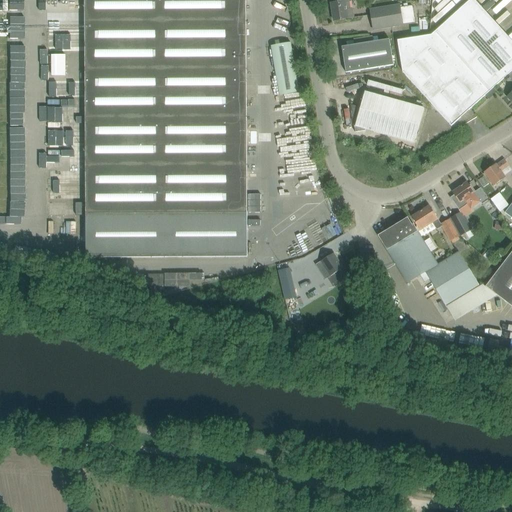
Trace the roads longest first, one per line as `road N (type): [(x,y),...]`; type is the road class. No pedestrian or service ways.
road 1 (unclassified): [(0,441),(133,447),(417,500)]
road 2 (unclassified): [(366,193),(340,177),(328,145),(306,0)]
road 3 (unclassified): [(356,372),(379,344),(360,244),(366,193)]
road 4 (unclassified): [(366,193),(387,197),(416,186),(511,125)]
